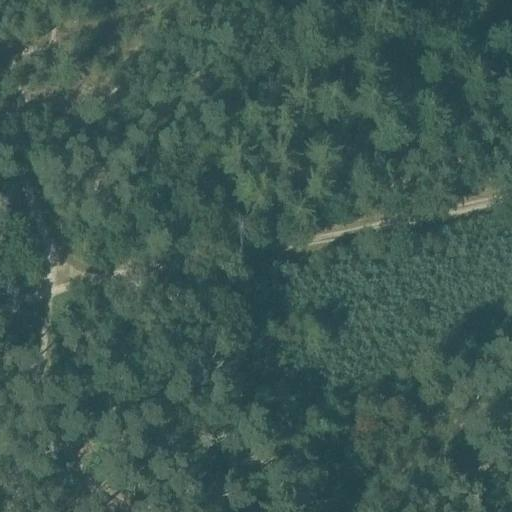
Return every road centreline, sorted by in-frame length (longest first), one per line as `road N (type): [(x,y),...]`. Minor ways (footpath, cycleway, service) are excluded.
road 1 (track): [(0,302),(25,303),(50,291),(511,196)]
road 2 (track): [(10,511),(45,376),(50,291),(33,188),(0,132)]
